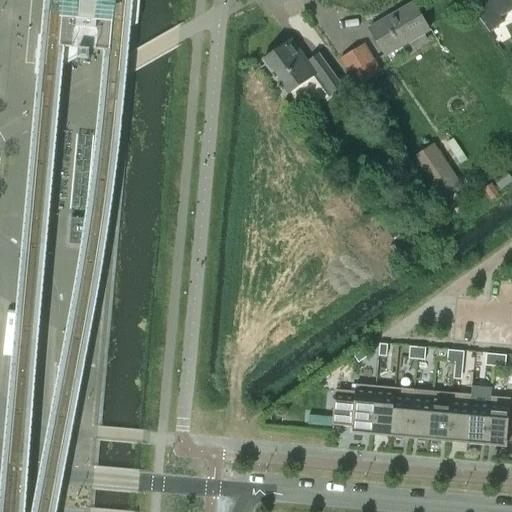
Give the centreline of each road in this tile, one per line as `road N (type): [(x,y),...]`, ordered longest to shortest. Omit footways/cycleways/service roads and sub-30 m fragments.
road 1 (tertiary): [(471,511),(238,490)]
road 2 (tertiary): [(238,490),(19,472)]
